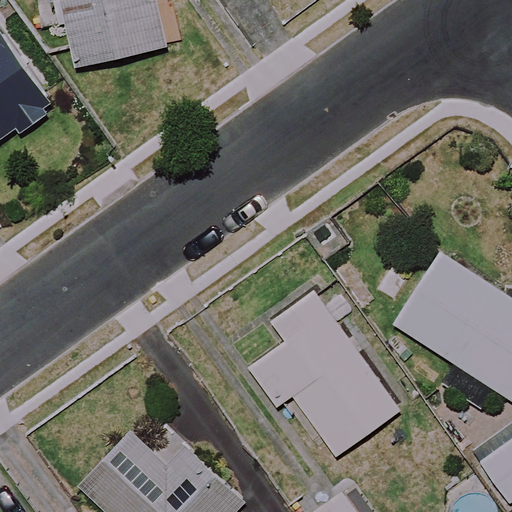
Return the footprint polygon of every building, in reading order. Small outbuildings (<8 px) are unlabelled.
[(165,45),(152,0),(62,0),(82,68),(165,45)] [(0,139),(49,107),(0,32),(0,139)] [(511,295),(440,250),(394,322),(511,397),(511,295)] [(401,410),(316,291),(273,322),(287,340),(250,366),(279,405),(293,395),(337,456),(401,410)] [(234,511),(245,501),(148,409),(78,483),(108,511),(234,511)] [(511,501),(511,439),(482,461),(511,502),(511,501)] [(356,511),(346,496),(323,511),(356,511)]
